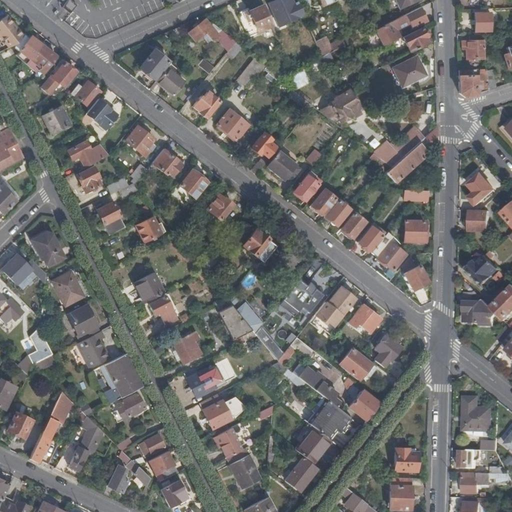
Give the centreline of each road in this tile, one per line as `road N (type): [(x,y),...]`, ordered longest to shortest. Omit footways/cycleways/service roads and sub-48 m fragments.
road 1 (residential): [(87,55),(444,341)]
road 2 (residential): [(53,185),(222,511)]
road 3 (residential): [(444,341),(449,111)]
road 4 (residential): [(309,511),(444,341)]
road 5 (residential): [(439,511),(444,341)]
road 6 (residential): [(87,55),(210,0)]
road 7 (residential): [(0,454),(118,511)]
